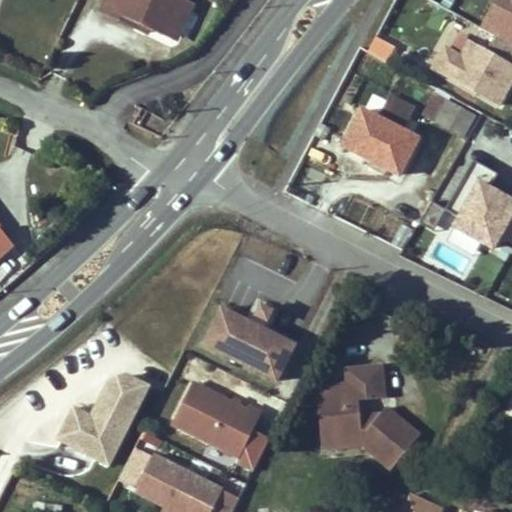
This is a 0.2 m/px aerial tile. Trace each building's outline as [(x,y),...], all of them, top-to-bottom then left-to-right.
[(98,0),(107,4),(103,12),(136,28),(139,22),(151,28),(171,37),(180,19),(185,22),(193,5),(180,0),(98,0)] [(511,0),(494,0),(479,28),(494,36),(511,46),(511,0)] [(177,40),(185,22),(180,19),(171,37),(177,40)] [(147,33),(151,28),(139,22),(136,28),(147,33)] [(461,54),(443,44),(430,69),(499,107),(511,83),(511,46),(494,36),(487,50),(469,40),(461,54)] [(423,114),(436,122),(449,99),(435,92),(423,114)] [(390,98),(378,120),(404,134),(415,111),(390,98)] [(449,99),(436,122),(463,137),(476,114),(449,99)] [(400,175),(417,141),(404,134),(378,120),(362,112),(343,147),(400,175)] [(473,161),(447,209),(458,215),(451,228),(494,252),(501,239),(511,244),(511,198),(491,186),(497,174),(473,161)] [(0,235),(0,266),(16,254),(0,235)] [(280,385),(299,343),(220,308),(201,350),(280,385)] [(348,384),(328,386),(330,407),(317,408),(319,427),(335,433),(336,440),(354,438),(361,442),(361,447),(390,468),(419,431),(386,405),(380,413),(366,414),(364,400),(386,397),(384,365),(346,368),(348,384)] [(92,415),(73,406),(56,442),(112,468),(150,388),(113,371),(92,415)] [(170,430),(255,470),(270,438),(254,431),(262,413),(193,380),(170,430)] [(317,408),(330,407),(328,386),(315,388),(317,408)] [(322,451),(361,447),(361,442),(354,438),(336,440),(335,433),(319,427),(322,451)] [(230,511),(238,495),(134,447),(117,485),(164,507),(161,511),(230,511)] [(438,511),(428,507),(409,498),(401,511),(438,511)]
